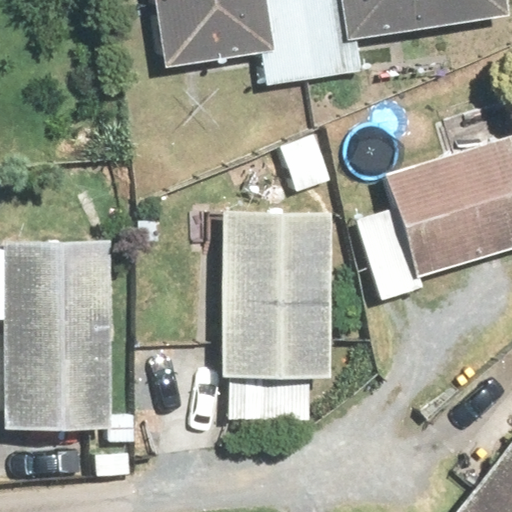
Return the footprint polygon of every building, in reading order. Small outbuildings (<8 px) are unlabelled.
[(272,63),(261,0),(140,0),(155,83),(272,63)] [(500,0),(331,0),(337,33),(501,7),(500,0)] [(511,121),(367,166),(399,269),(511,234),(511,121)] [(313,129),(263,151),(277,184),(327,162),(313,129)] [(318,211),(205,207),(200,365),(313,369),(318,211)] [(96,234),(0,233),(0,418),(95,420),(96,234)] [(511,511),(511,409),(431,511),(511,511)]
